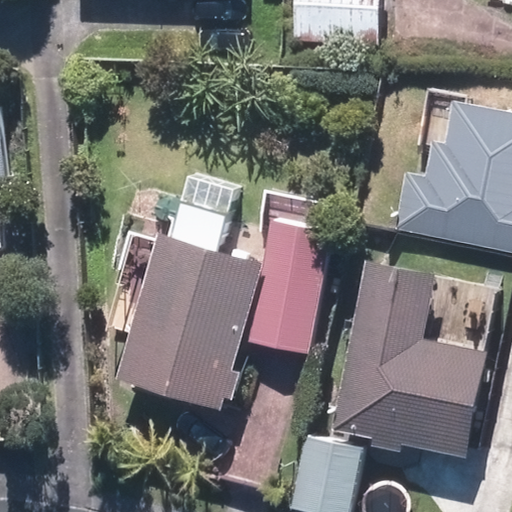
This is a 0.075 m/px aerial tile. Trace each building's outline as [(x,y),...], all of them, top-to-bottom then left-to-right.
[(394,0),(306,0),(306,27),(394,29),(394,0)] [(15,101),(0,101),(0,163),(17,163),(15,101)] [(511,124),(449,116),(446,151),(429,149),(426,177),(404,175),(398,238),(511,249),(511,124)] [(280,246),(165,232),(131,369),(249,378),(260,321),(308,327),(323,251),(327,218),(284,213),(280,246)] [(440,251),(373,243),(352,421),(479,436),(491,339),(430,331),(440,251)] [(355,511),(365,445),(299,436),(288,511),(355,511)]
